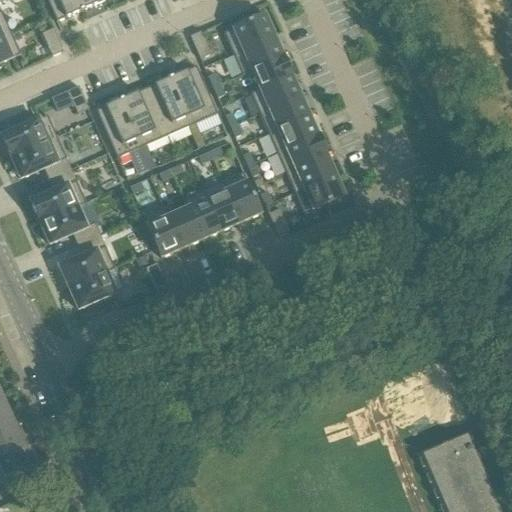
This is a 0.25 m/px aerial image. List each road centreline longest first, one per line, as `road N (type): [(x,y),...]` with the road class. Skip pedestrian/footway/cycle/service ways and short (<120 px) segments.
road 1 (residential): [(310,0),(401,206),(46,362)]
road 2 (residential): [(0,101),(230,0)]
road 3 (tertiary): [(114,511),(46,362)]
